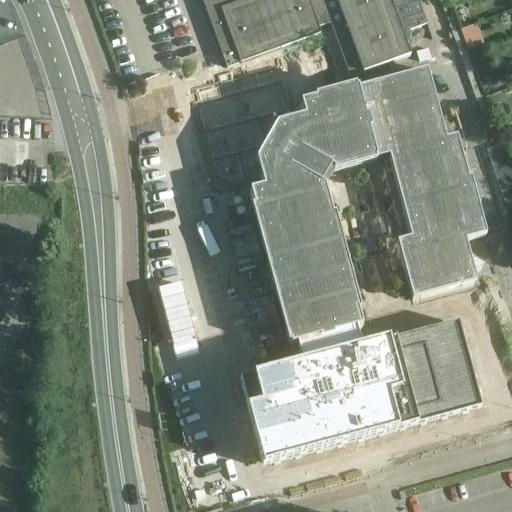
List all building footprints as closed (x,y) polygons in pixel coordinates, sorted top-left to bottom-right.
[(147,0),(174,97),(193,92),(273,72),(283,69),(264,0),(147,0)] [(196,102),(191,103),(210,177),(230,188),(259,180),(262,191),(255,193),(248,195),(251,206),(252,209),(289,350),(297,348),(355,332),(361,331),(350,291),(328,209),(323,191),(322,190),(325,185),(331,174),(332,175),(375,163),(387,160),(401,209),(410,242),(396,245),(411,302),(475,285),(466,250),(464,244),(485,238),(477,209),(469,181),(467,181),(455,140),(445,142),(426,72),(298,106),(300,114),(290,116),(280,79),(275,80),(273,72),(193,92),(196,102)] [(511,178),(500,147),(485,152),(511,228),(511,178)] [(0,181),(18,182),(19,154),(0,153),(0,181)] [(378,256),(383,246),(368,239),(363,249),(378,256)] [(302,367),(245,382),(268,467),(480,411),(457,326),(360,352),(355,332),(297,348),(302,367)]
